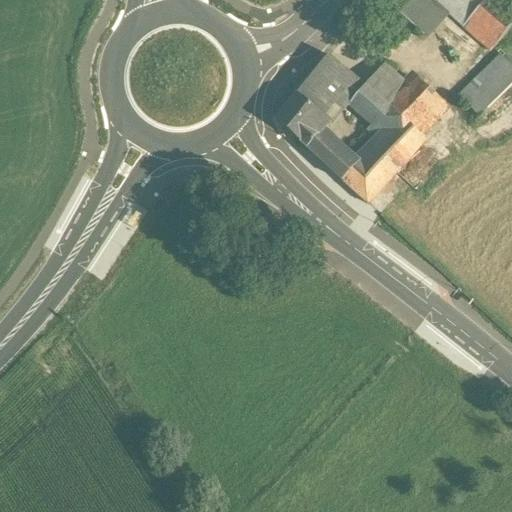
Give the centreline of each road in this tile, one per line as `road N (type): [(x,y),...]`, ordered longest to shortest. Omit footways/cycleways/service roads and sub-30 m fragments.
road 1 (tertiary): [(220,131),(341,247),(511,382)]
road 2 (tertiary): [(141,136),(78,247),(0,338)]
road 3 (tertiary): [(220,131),(242,97),(237,49),(204,18),(157,16)]
road 4 (tertiary): [(157,16),(131,31),(111,70),(114,101),(141,136)]
